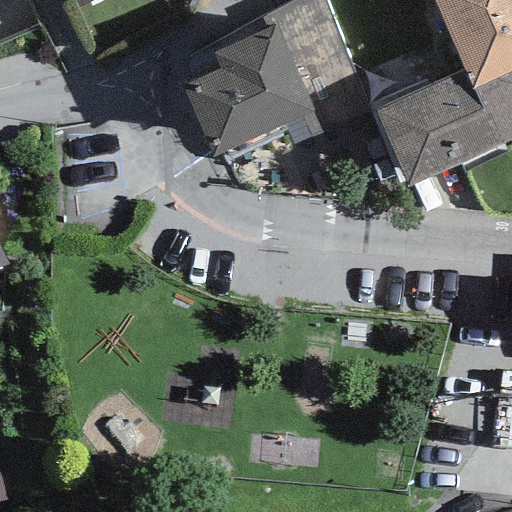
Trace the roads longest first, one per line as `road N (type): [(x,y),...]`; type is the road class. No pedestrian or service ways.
road 1 (residential): [(140,70),(187,170),(238,210),(277,222),(511,240)]
road 2 (residential): [(0,106),(140,70)]
road 3 (residential): [(140,70),(250,0)]
